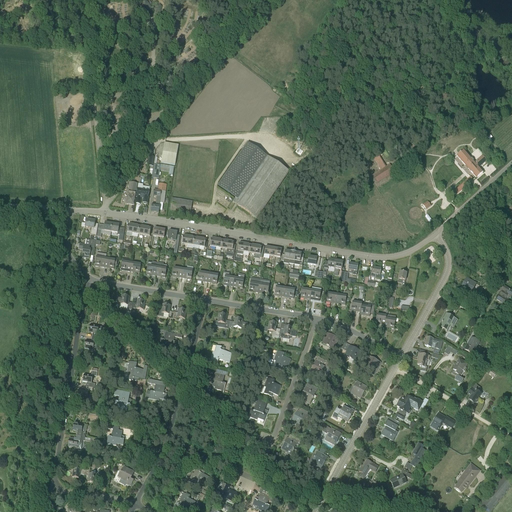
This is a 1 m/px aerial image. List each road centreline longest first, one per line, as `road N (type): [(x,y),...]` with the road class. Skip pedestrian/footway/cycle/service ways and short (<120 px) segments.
road 1 (residential): [(434,235),(404,255),(371,256),(104,212)]
road 2 (residential): [(133,506),(64,491),(53,478),(92,281)]
road 3 (track): [(428,10),(315,146)]
road 4 (residential): [(160,456),(205,300)]
road 5 (track): [(354,98),(415,148),(418,166),(459,210)]
road 6 (track): [(272,0),(179,115)]
road 7 (residential): [(400,359),(448,270),(434,235)]
road 8 (residential): [(268,446),(317,319)]
road 9 (track): [(511,436),(394,368)]
road 10 (residential): [(104,212),(179,115)]
